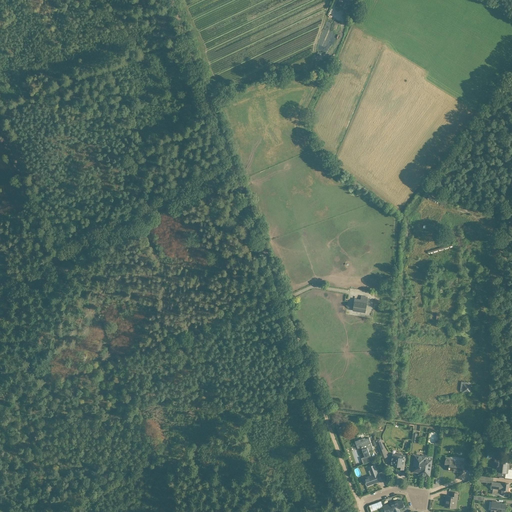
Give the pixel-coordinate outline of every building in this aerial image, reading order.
[(339,0),(336,7),(348,12),(353,0),(339,0)] [(163,181),(159,184),(162,189),(167,186),(163,181)] [(429,195),(427,198),(444,205),(446,202),(429,195)] [(452,244),(427,251),(428,253),(452,246),(452,244)] [(365,313),(367,300),(368,297),(361,295),(360,299),(354,298),(352,311),(365,313)] [(463,384),(462,392),(470,393),(471,385),(463,384)] [(363,438),(354,441),(357,448),(361,447),(364,457),(361,458),(363,464),(372,460),(370,455),(368,451),(373,449),(370,442),(369,437),(363,439),(363,438)] [(380,438),(375,440),(378,448),(383,446),(380,438)] [(398,457),(398,454),(392,453),(392,456),(391,456),(389,465),(397,466),(397,468),(403,469),(405,458),(398,457)] [(492,461),(491,468),(497,468),(498,466),(502,467),(502,472),(497,472),(497,476),(505,477),(506,473),(507,473),(509,461),(506,461),(506,459),(507,459),(508,454),(508,456),(498,454),(498,453),(498,455),(495,455),(494,461),(492,461)] [(413,471),(419,472),(419,474),(429,475),(431,460),(425,459),(425,457),(415,456),(413,471)] [(444,466),(448,467),(449,468),(448,470),(462,472),(463,462),(450,460),(450,458),(445,457),(444,466)] [(366,485),(373,483),(381,480),(379,472),(377,473),(374,465),(367,467),(368,470),(369,470),(371,475),(364,478),(366,485)] [(470,470),(468,481),(476,478),(477,471),(470,470)] [(492,482),(491,489),(492,489),(492,490),(493,490),(493,492),(501,493),(500,494),(505,495),(505,494),(508,494),(509,484),(501,483),(492,482)] [(445,506),(453,507),(455,497),(457,497),(457,493),(455,493),(451,492),(450,496),(446,495),(445,499),(445,506)] [(371,511),(383,507),(380,500),(369,505),(371,511)] [(389,504),(383,506),(384,511),(400,511),(402,511),(401,509),(404,507),(402,501),(398,502),(398,501),(392,503),(389,504)] [(491,510),(490,511),(504,511),(505,510),(505,504),(499,503),(499,502),(495,502),(492,501),(491,507),(491,510)]
